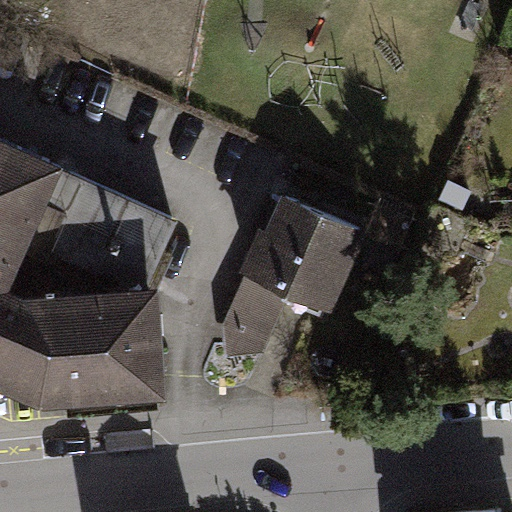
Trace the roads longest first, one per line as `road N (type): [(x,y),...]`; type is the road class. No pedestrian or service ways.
road 1 (residential): [(0,493),(330,465)]
road 2 (residential): [(330,465),(511,447)]
